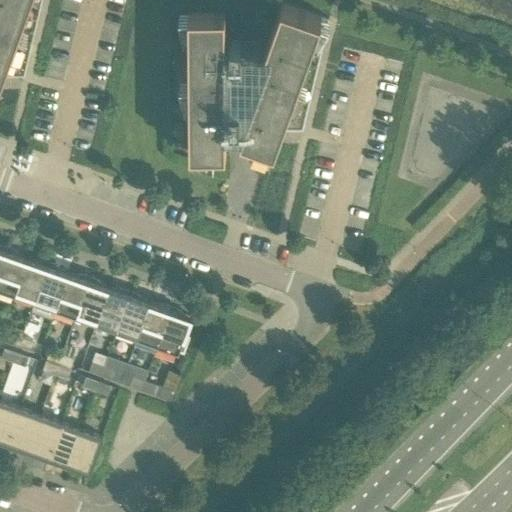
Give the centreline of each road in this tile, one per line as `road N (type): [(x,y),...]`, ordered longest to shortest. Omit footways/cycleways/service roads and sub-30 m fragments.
road 1 (residential): [(122,511),(313,325),(316,287),(0,177)]
road 2 (secondary): [(511,355),(357,511)]
